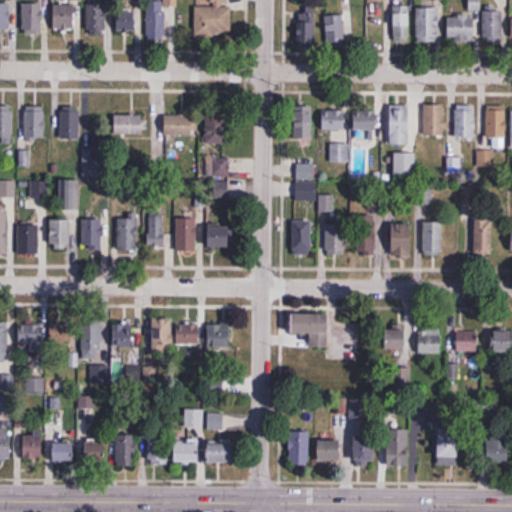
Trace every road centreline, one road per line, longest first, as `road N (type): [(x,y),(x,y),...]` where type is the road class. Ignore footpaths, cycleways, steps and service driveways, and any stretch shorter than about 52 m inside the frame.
road 1 (residential): [(511,74),(0,69)]
road 2 (residential): [(511,289),(0,284)]
road 3 (residential): [(260,502),(264,0)]
road 4 (primary): [(511,504),(187,502)]
road 5 (primary): [(187,502),(0,499)]
